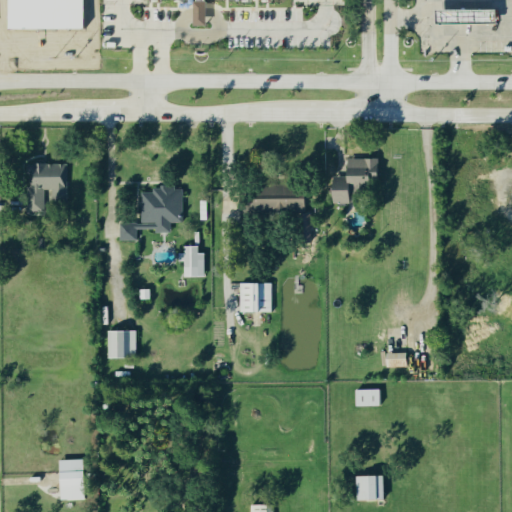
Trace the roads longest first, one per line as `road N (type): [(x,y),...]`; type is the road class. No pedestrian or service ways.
road 1 (secondary): [(511,83),(0,80)]
road 2 (secondary): [(143,115),(283,116)]
road 3 (secondary): [(388,118),(511,116)]
